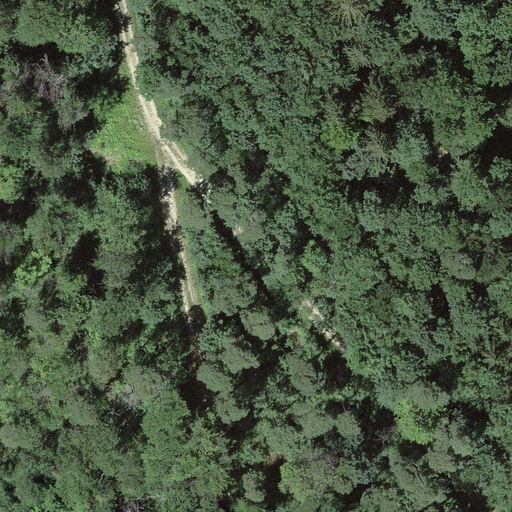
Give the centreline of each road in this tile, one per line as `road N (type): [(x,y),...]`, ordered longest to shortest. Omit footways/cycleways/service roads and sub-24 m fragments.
road 1 (track): [(118,0),(167,149),(425,428),(486,511)]
road 2 (track): [(167,149),(166,192),(226,511)]
